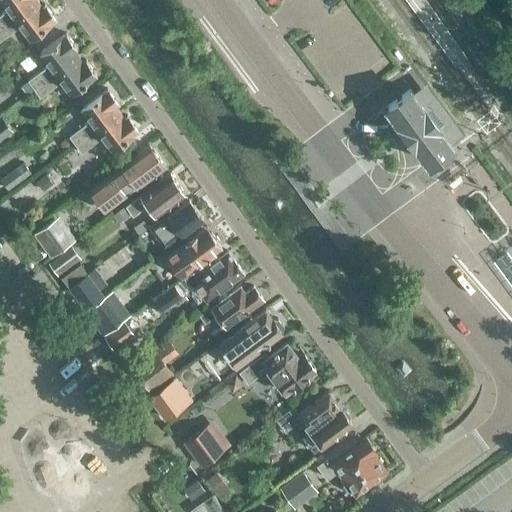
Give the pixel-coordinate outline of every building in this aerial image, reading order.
[(0,26),(35,0),(0,0),(7,9),(0,13),(0,26)] [(37,0),(35,0),(0,26),(0,39),(19,25),(28,37),(55,18),(44,4),(41,6),(37,0)] [(48,64),(27,80),(20,85),(26,93),(33,88),(78,55),(73,49),(76,47),(66,32),(39,52),(48,64)] [(78,55),(33,88),(39,96),(60,81),(69,93),(96,73),(85,59),(83,61),(78,55)] [(424,81),(415,88),(414,87),(410,90),(410,89),(387,106),(407,134),(414,144),(414,143),(428,162),(451,144),(449,142),(463,131),(462,130),(425,81),(424,81)] [(90,120),(85,123),(68,136),(74,144),(119,111),(115,104),(118,102),(107,88),(81,108),(90,120)] [(137,129),(127,115),(124,117),(119,111),(74,144),(81,152),(102,136),(111,148),(137,129)] [(1,115),(0,115),(0,139),(12,130),(1,115)] [(148,143),(87,189),(104,212),(165,166),(148,143)] [(0,171),(19,158),(14,151),(0,161),(0,171)] [(0,179),(7,189),(18,181),(30,172),(22,161),(0,177),(0,179)] [(155,215),(185,193),(169,172),(125,205),(132,215),(144,206),(140,201),(143,199),(155,215)] [(43,189),(52,182),(45,174),(36,181),(43,189)] [(167,213),(152,224),(149,227),(163,247),(203,217),(188,198),(167,214),(167,213)] [(123,207),(111,216),(117,224),(128,215),(123,207)] [(49,256),(70,240),(74,237),(58,215),(32,233),(49,256)] [(206,226),(164,257),(179,277),(221,246),(219,243),(219,240),(216,235),(213,235),(206,226)] [(56,274),(76,260),(79,257),(70,245),(47,262),(56,274)] [(192,270),(184,276),(189,283),(195,284),(207,300),(216,293),(215,291),(242,271),(227,250),(215,259),(212,255),(192,270)] [(94,267),(67,287),(84,308),(103,294),(99,289),(106,283),(94,267)] [(180,294),(173,284),(151,300),(159,311),(181,295),(180,294)] [(236,317),(262,298),(253,285),(245,291),(240,285),(210,307),(225,325),(236,317)] [(122,319),(114,308),(110,303),(92,317),(104,333),(122,319)] [(272,318),(265,309),(218,343),(234,365),(282,331),(280,330),(282,325),(277,318),(272,318)] [(123,320),(103,336),(113,349),(133,333),(123,320)] [(168,340),(155,349),(131,366),(148,390),(172,372),(164,362),(177,352),(168,340)] [(284,391),(315,369),(304,354),(298,357),(286,341),(267,356),(264,352),(239,371),(247,382),(260,372),(258,370),(264,365),(284,391)] [(410,372),(402,363),(395,370),(403,378),(410,372)] [(346,425),(351,421),(349,418),(349,414),(345,410),(342,409),(328,390),(298,413),(293,406),(275,419),(284,431),(301,418),(309,429),(302,435),(313,449),(342,428),(343,429),(347,426),(346,425)] [(176,392),(157,406),(165,418),(184,404),(176,392)] [(225,447),(207,422),(182,440),(200,465),(225,447)] [(355,490),(384,469),(370,451),(374,448),(365,436),(343,452),(336,443),(333,444),(316,457),(319,461),(316,463),(326,477),(339,468),(345,476),(343,482),(348,489),(354,489),(355,490)] [(279,487),(294,507),(317,491),(302,470),(279,487)] [(229,489),(215,472),(204,481),(219,498),(229,489)] [(196,479),(182,489),(190,500),(204,490),(196,479)] [(224,511),(212,494),(202,501),(203,501),(191,509),(193,511),(224,511)]
